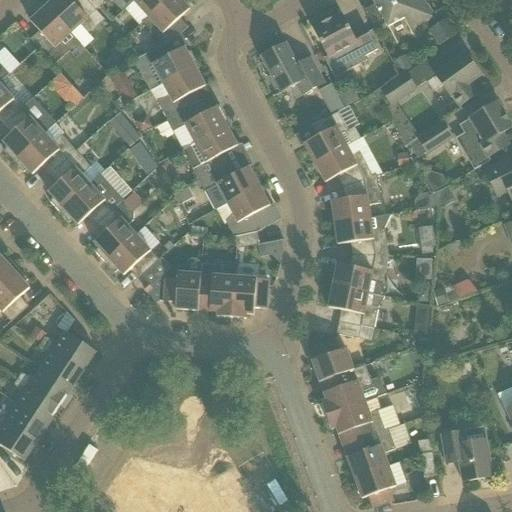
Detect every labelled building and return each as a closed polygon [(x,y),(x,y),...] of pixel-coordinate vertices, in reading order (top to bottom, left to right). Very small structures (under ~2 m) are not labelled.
[(97,12),(85,0),(74,0),(72,3),(69,0),(48,0),(44,4),(71,35),(81,26),(89,36),(105,21),(97,12)] [(105,4),(102,0),(85,0),(97,12),(105,4)] [(148,19),(169,0),(136,0),(134,3),(148,19)] [(157,50),(168,45),(175,40),(189,28),(181,20),(190,11),(180,0),(169,0),(148,19),(156,27),(150,33),(150,42),(157,50)] [(373,0),(388,28),(405,19),(412,33),(437,20),(422,0),(417,0),(411,3),(409,0),(373,0)] [(71,35),(44,4),(33,14),(36,17),(30,23),(39,32),(30,40),(30,39),(29,40),(30,40),(54,67),(70,52),(62,43),(71,35)] [(377,52),(376,48),(365,26),(351,33),(342,16),(332,21),(332,20),(329,21),(330,22),(324,25),(324,24),(321,25),(322,27),(314,31),(338,76),(363,63),(362,59),(377,52)] [(390,27),(396,39),(410,32),(404,20),(390,27)] [(428,32),(438,47),(456,36),(445,20),(428,32)] [(163,86),(195,68),(192,63),(196,61),(191,52),(188,54),(185,49),(173,55),(168,45),(157,50),(147,55),(163,86)] [(297,67),(286,46),(262,58),(272,77),(269,79),(275,92),(279,90),(281,94),(291,89),(297,99),(324,85),(310,60),(297,67)] [(138,57),(128,47),(118,57),(128,67),(138,57)] [(470,85),(480,77),(465,56),(436,77),(426,84),(433,94),(443,87),(451,98),(452,97),(459,108),(477,95),(470,85)] [(407,59),(394,66),(400,76),(411,70),(413,69),(407,59)] [(0,83),(9,75),(0,64),(0,83)] [(167,122),(199,104),(194,94),(206,88),(195,68),(163,86),(169,97),(157,103),(167,122)] [(60,73),(50,83),(73,107),(83,97),(60,73)] [(113,79),(126,104),(138,98),(125,73),(113,79)] [(390,106),(391,107),(416,89),(405,74),(380,91),(381,92),(377,95),(386,108),(390,106)] [(0,120),(4,126),(22,110),(0,85),(0,120)] [(332,117),(338,114),(344,111),(331,86),(319,92),(332,117)] [(339,97),(339,98),(345,109),(359,101),(354,92),(351,91),(350,91),(349,91),(339,97)] [(365,103),(371,115),(382,109),(376,97),(365,103)] [(22,110),(4,126),(12,135),(3,143),(8,149),(4,152),(14,163),(45,135),(56,125),(33,100),(22,110)] [(195,145),(227,128),(217,109),(205,115),(199,104),(167,122),(174,133),(185,127),(195,145)] [(502,135),(511,128),(503,112),(499,114),(495,106),(470,120),(471,121),(460,127),(465,135),(475,129),(484,144),(480,146),(488,159),(509,146),(502,135)] [(304,145),(315,165),(347,147),(361,140),(355,129),(349,132),(338,114),(332,117),(311,128),(310,129),(316,139),(304,145)] [(146,116),(135,122),(141,134),(153,128),(146,116)] [(139,137),(128,124),(117,133),(128,146),(139,137)] [(427,155),(450,140),(440,125),(409,145),(418,158),(426,152),(427,155)] [(193,170),(199,182),(227,167),(222,156),(238,148),(227,128),(195,145),(183,151),(193,170)] [(45,135),(14,163),(24,174),(27,170),(33,176),(42,167),(50,176),(77,152),(62,136),(52,144),(45,135)] [(129,152),(133,157),(144,149),(140,144),(129,152)] [(117,153),(121,157),(127,151),(124,147),(117,153)] [(337,178),(342,189),(377,177),(373,178),(360,155),(353,159),(347,147),(315,165),(325,184),(337,178)] [(90,168),(77,152),(50,176),(58,185),(48,194),(54,199),(50,202),(60,213),(90,186),(82,177),(90,168)] [(396,157),(398,168),(409,167),(407,155),(396,157)] [(511,201),(511,169),(508,161),(485,173),(497,198),(508,192),(511,201)] [(217,210),(217,211),(227,205),(259,188),(249,168),(233,177),(227,167),(199,182),(205,193),(206,193),(215,211),(217,210)] [(414,195),(418,211),(453,202),(445,170),(425,175),(429,192),(414,195)] [(96,227),(124,201),(102,175),(90,186),(60,213),(70,224),(73,221),(78,227),(88,218),(96,227)] [(381,205),(377,177),(342,189),(344,201),(331,203),(335,224),(371,219),(369,207),(381,205)] [(259,188),(227,205),(233,216),(227,224),(234,238),(256,234),(261,231),(253,216),(270,207),(259,188)] [(133,222),(134,212),(124,201),(96,227),(104,235),(94,244),(99,250),(96,253),(105,264),(136,236),(127,227),(133,222)] [(352,256),(389,257),(385,230),(391,216),(371,219),(335,224),(338,246),(351,245),(352,256)] [(257,234),(256,234),(234,238),(237,251),(260,246),(257,234)] [(141,277),(158,262),(136,236),(105,264),(115,275),(119,271),(124,277),(133,268),(141,277)] [(170,242),(164,248),(168,252),(173,247),(170,242)] [(261,242),(261,258),(282,259),(282,243),(261,242)] [(433,255),(432,249),(432,246),(421,247),(422,256),(433,255)] [(0,286),(18,270),(9,259),(5,263),(0,257),(0,256),(0,286)] [(337,266),(333,287),(384,298),(383,285),(389,257),(352,256),(350,268),(337,266)] [(171,269),(161,259),(158,262),(141,277),(151,288),(171,269)] [(431,261),(417,260),(417,280),(431,281),(431,261)] [(232,320),(235,278),(222,277),(223,267),(202,265),(201,276),(199,299),(211,300),(210,313),(218,314),(217,318),(232,320)] [(28,281),(18,270),(0,286),(0,311),(11,323),(28,307),(20,298),(30,290),(25,284),(28,281)] [(198,312),(199,299),(201,276),(178,274),(178,281),(166,280),(164,302),(163,302),(163,303),(176,304),(176,310),(198,312)] [(257,280),(235,278),(232,320),(246,321),(247,316),(254,316),(255,310),(267,310),(269,281),(257,280)] [(339,323),(362,328),(374,330),(378,310),(384,299),(384,298),(333,287),(328,309),(341,312),(339,323)] [(432,293),(436,308),(448,305),(444,290),(432,293)] [(417,303),(429,303),(429,291),(417,291),(417,303)] [(359,340),(362,328),(339,323),(336,335),(359,340)] [(42,344),(45,339),(47,336),(36,328),(30,337),(42,344)] [(428,329),(415,328),(414,336),(428,337),(428,329)] [(96,353),(66,334),(60,343),(45,339),(42,344),(84,371),(96,353)] [(320,384),(332,379),(354,371),(346,350),(340,352),(336,341),(314,349),(318,360),(312,362),(320,384)] [(75,385),(84,371),(42,344),(38,350),(48,362),(42,370),(70,388),(73,384),(75,385)] [(322,404),(327,417),(376,399),(376,398),(386,394),(377,379),(371,381),(366,367),(354,371),(332,379),(336,390),(324,395),(326,402),(322,404)] [(21,375),(18,380),(60,408),(68,394),(66,393),(70,388),(42,370),(37,379),(21,375)] [(51,421),(60,408),(18,380),(14,386),(24,398),(18,407),(46,425),(49,420),(51,421)] [(351,432),(355,443),(389,431),(389,430),(385,432),(378,413),(381,411),(376,399),(327,417),(332,431),(336,429),(339,436),(351,432)] [(46,425),(18,407),(13,415),(0,411),(0,420),(36,444),(45,431),(43,429),(46,425)] [(0,446),(24,462),(36,444),(0,420),(0,434),(0,446)] [(347,459),(354,479),(389,467),(384,455),(396,451),(389,431),(355,443),(359,454),(347,459)] [(442,437),(446,465),(459,463),(463,483),(492,478),(492,473),(494,473),(492,460),(489,461),(486,442),(466,445),(464,433),(442,437)] [(433,454),(431,441),(418,443),(420,456),(433,454)] [(420,456),(424,479),(437,477),(433,454),(420,456)] [(372,509),(392,502),(394,501),(390,490),(396,488),(389,467),(354,479),(362,500),(368,498),(372,509)]
